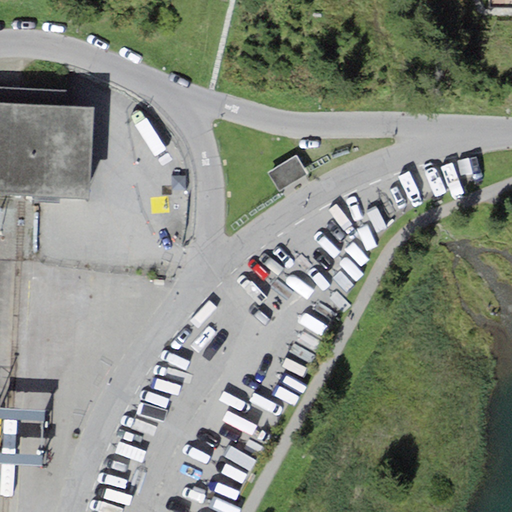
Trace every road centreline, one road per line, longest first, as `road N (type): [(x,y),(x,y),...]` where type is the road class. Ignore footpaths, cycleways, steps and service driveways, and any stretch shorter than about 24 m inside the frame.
road 1 (residential): [(72,511),(107,418),(211,267)]
road 2 (residential): [(211,267),(297,204),(451,136)]
road 3 (residential): [(451,136),(286,122),(183,100)]
road 4 (residential): [(183,100),(67,50),(0,45)]
road 5 (residential): [(211,267),(206,165),(183,100)]
